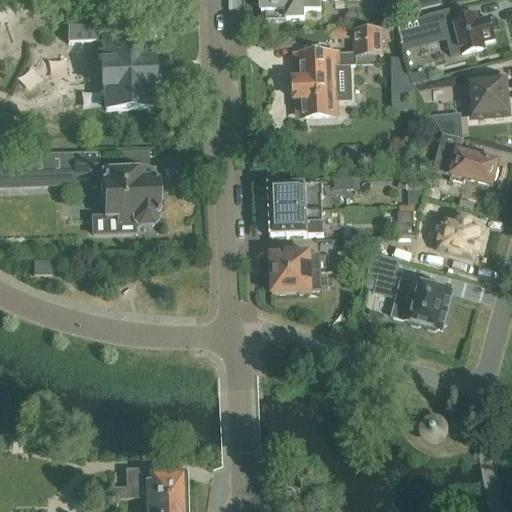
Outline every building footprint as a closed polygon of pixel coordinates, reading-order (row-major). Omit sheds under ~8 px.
[(260,0),(261,16),(268,15),(269,23),(284,22),(284,24),(305,23),(304,15),(321,14),(320,3),(368,0),(367,0),(260,0)] [(417,0),(421,12),(441,7),(438,0),(417,0)] [(476,17),(465,20),(462,10),(398,28),(404,54),(448,43),(451,58),(461,56),(461,58),(485,52),(483,45),(494,43),(488,21),(478,24),(476,17)] [(116,20),(69,21),(70,46),(103,45),(104,65),(101,65),(102,92),(104,92),(105,113),(152,111),(151,90),(153,90),(152,63),(150,63),(149,43),(117,44),(116,20)] [(302,103),(302,121),(334,120),(333,104),(339,104),(338,72),(340,72),(340,71),(356,70),(356,60),(382,59),(381,31),(352,32),(326,32),(326,41),(354,40),(354,56),(300,57),(301,79),(294,82),(295,103),(302,103)] [(444,84),(445,96),(470,94),(472,120),(508,117),(504,83),(478,85),(477,75),(444,84)] [(92,190),(104,189),(105,219),(92,220),(93,237),(134,235),(134,230),(152,229),(157,224),(157,217),(158,217),(158,213),(160,212),(162,211),(163,209),(163,207),(162,206),(161,204),(159,202),(157,202),(156,180),(149,181),(149,172),(100,174),(99,160),(72,161),(72,150),(0,153),(0,187),(53,185),(53,184),(75,183),(74,176),(91,175),(92,190)] [(465,182),(492,189),(498,165),(455,154),(448,180),(450,181),(450,182),(463,186),(465,182)] [(289,170),(267,172),(267,186),(290,185),(289,170)] [(322,187),(268,189),(268,214),(322,212),(321,200),(322,200),(322,187)] [(322,212),(268,214),(269,240),(324,239),(323,226),(322,226),(322,212)] [(440,240),(437,253),(473,263),(474,258),(479,258),(481,250),(477,244),(481,232),(473,229),(471,225),(455,222),(445,220),(443,230),(435,227),(433,238),(440,240)] [(344,244),(344,255),(366,254),(366,243),(344,244)] [(271,258),(272,297),(311,296),(311,295),(321,294),(320,257),(309,257),(271,258)] [(374,258),(369,275),(394,282),(399,264),(374,258)] [(33,264),(34,278),(52,278),(52,264),(33,264)] [(451,296),(402,283),(392,320),(409,325),(411,328),(418,330),(421,328),(426,329),(427,333),(434,334),(438,332),(442,334),(443,329),(446,328),(448,321),(446,318),(447,313),(446,313),(451,296)] [(425,446),(430,448),(436,448),(441,446),(445,443),(447,438),(448,433),(447,428),(444,423),(439,420),(434,419),(429,420),(424,423),(420,427),(419,432),(419,437),(421,442),(425,446)] [(116,492),(116,502),(144,501),(144,502),(186,500),(186,486),(181,487),(181,479),(144,480),(144,473),(126,474),(127,492),(116,492)] [(186,511),(186,500),(144,502),(144,511),(186,511)]
